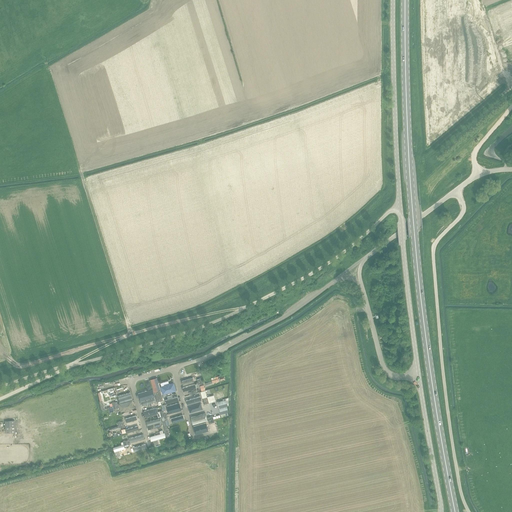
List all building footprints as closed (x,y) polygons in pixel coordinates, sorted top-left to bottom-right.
[(159,390),(156,378),(150,380),(153,391),(159,390)] [(162,395),(176,391),(173,382),(159,386),(162,395)] [(152,389),(137,393),(139,401),(154,397),(152,389)] [(130,392),(117,396),(119,403),(132,400),(130,392)] [(164,404),(178,400),(177,395),(162,399),(164,404)] [(200,396),(186,400),(187,405),(201,401),(200,396)] [(139,402),(141,406),(155,402),(154,398),(139,402)] [(225,400),(217,402),(219,408),(227,406),(225,400)] [(118,405),(121,413),(134,410),(131,401),(118,405)] [(167,414),(181,410),(179,402),(165,406),(167,414)] [(188,406),(190,413),(202,410),(200,402),(188,406)] [(228,413),(227,407),(219,409),(221,415),(228,413)] [(156,408),(143,411),(144,417),(157,413),(156,408)] [(205,413),(190,417),(192,424),(207,421),(205,413)] [(171,417),(172,423),(182,420),(180,414),(171,417)] [(5,421),(6,433),(15,433),(14,420),(5,421)] [(192,426),(195,435),(208,431),(206,423),(192,426)]
